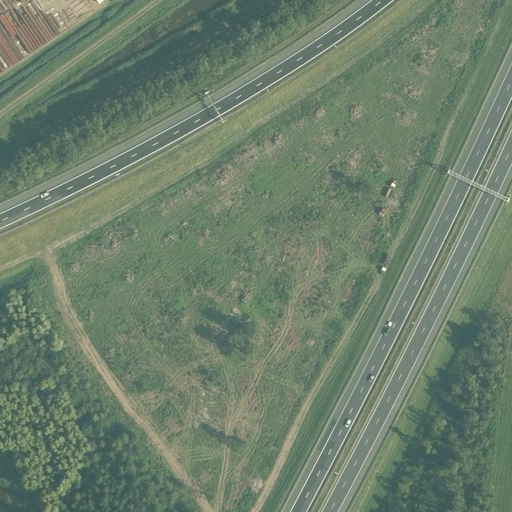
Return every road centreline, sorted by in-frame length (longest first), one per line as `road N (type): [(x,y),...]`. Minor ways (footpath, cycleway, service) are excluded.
road 1 (motorway): [(511,79),(297,511)]
road 2 (motorway): [(378,0),(189,124),(0,221)]
road 3 (motorway): [(329,511),(511,145)]
